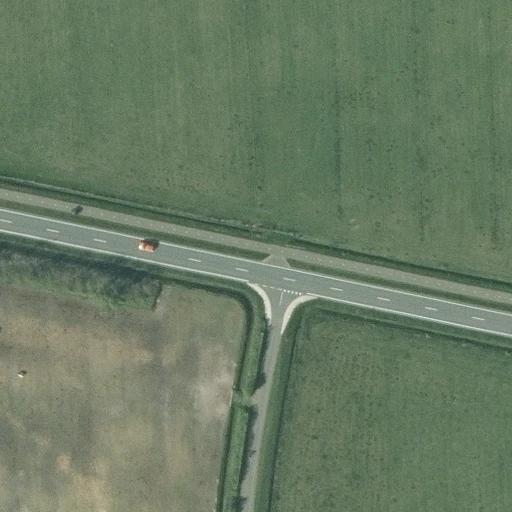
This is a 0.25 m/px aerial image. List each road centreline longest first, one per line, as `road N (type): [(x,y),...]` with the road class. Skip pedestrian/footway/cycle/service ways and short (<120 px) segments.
road 1 (secondary): [(286,282),(0,222)]
road 2 (unclassified): [(246,511),(286,282)]
road 3 (secondary): [(511,327),(286,282)]
